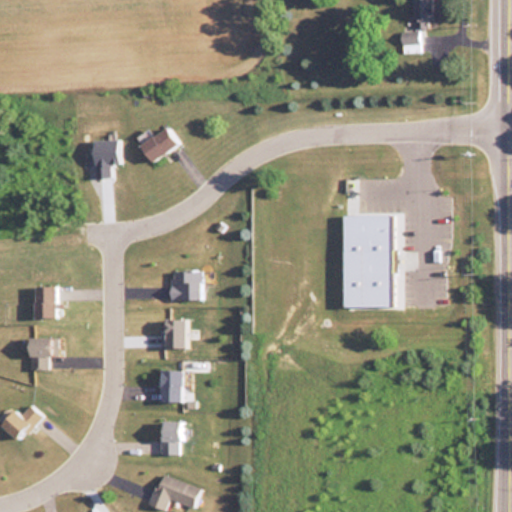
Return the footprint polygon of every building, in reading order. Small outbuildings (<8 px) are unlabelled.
[(422,54),(421,31),(434,30),(433,0),(415,0),(416,33),(403,33),(404,54),(422,54)] [(184,150),(176,130),(147,143),(156,163),(184,150)] [(96,140),(97,178),(112,177),(112,164),(122,164),(121,139),(96,140)] [(345,307),(394,307),(393,215),(344,215),(345,307)] [(174,302),(205,302),(205,274),(174,274),(174,302)] [(40,321),(60,321),(60,288),(40,288),(40,321)] [(187,348),(187,319),(167,319),(168,333),(161,333),(162,348),(187,348)] [(35,340),(35,372),(60,372),(60,340),(35,340)] [(165,405),(186,405),(186,373),(165,373),(165,405)] [(19,413),(6,428),(24,443),(45,419),(32,407),(24,417),(19,413)] [(185,424),(164,424),(164,458),(185,458),(185,424)] [(203,492),(163,476),(151,507),(162,511),(167,511),(172,502),(196,511),(203,492)]
